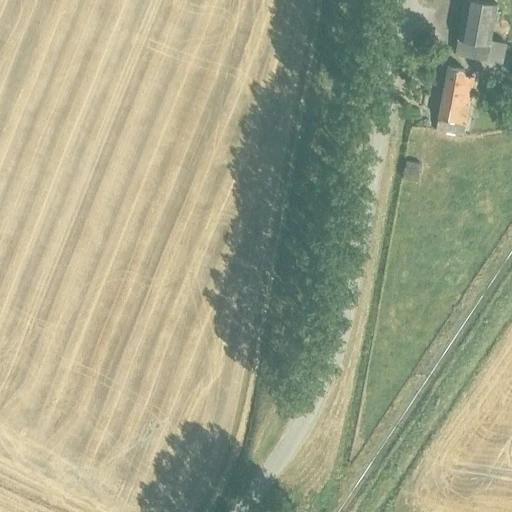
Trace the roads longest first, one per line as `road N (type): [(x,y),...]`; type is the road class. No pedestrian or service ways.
road 1 (unclassified): [(227,511),(324,370),(350,289),(404,0)]
road 2 (track): [(277,444),(272,389),(343,0)]
